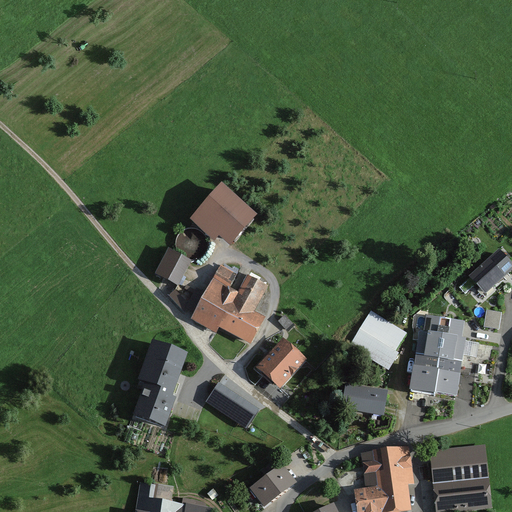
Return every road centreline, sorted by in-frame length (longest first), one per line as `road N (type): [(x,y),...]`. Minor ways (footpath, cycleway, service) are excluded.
road 1 (track): [(0,124),(75,197),(203,348),(341,462)]
road 2 (unclassified): [(285,511),(301,488),(363,450),(511,410)]
